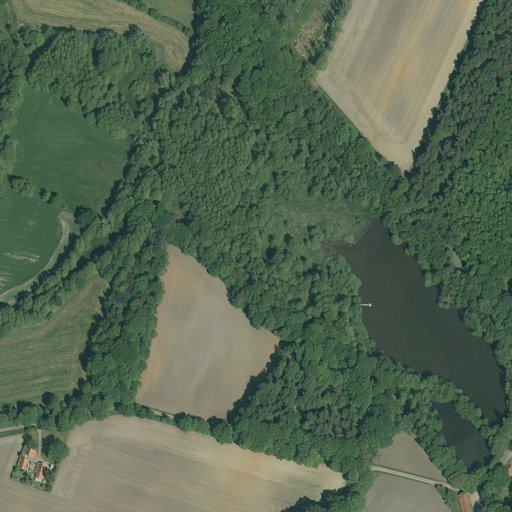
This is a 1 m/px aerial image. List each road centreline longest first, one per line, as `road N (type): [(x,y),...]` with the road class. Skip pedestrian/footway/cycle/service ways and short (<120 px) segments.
road 1 (unclassified): [(484,496),(132,407),(0,430)]
road 2 (unclassified): [(511,350),(421,214),(231,0)]
